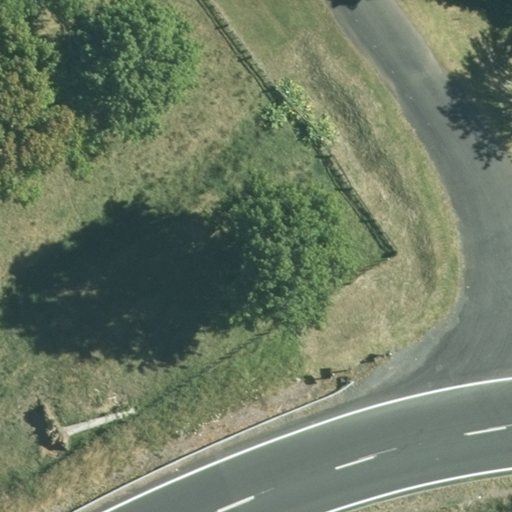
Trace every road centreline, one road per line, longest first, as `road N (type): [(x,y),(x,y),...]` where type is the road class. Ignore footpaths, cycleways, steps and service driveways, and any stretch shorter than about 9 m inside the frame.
road 1 (unclassified): [(353,0),(494,199),(511,264)]
road 2 (unclassified): [(219,511),(374,456),(511,427)]
